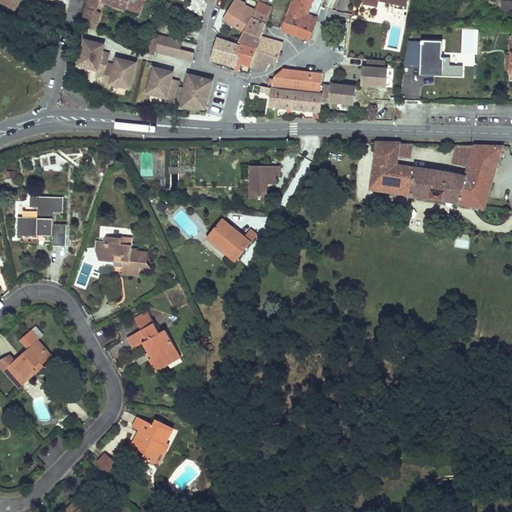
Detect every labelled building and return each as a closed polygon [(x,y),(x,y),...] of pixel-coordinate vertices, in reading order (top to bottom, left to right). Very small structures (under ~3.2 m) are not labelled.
[(19,0),(0,0),(15,9),(19,0)] [(143,0),(87,0),(83,23),(98,31),(102,11),(98,11),(99,0),(102,0),(139,14),(142,7),(144,8),(145,5),(142,4),(143,0)] [(246,0),(235,0),(225,19),(244,32),(238,43),(241,44),(248,47),(253,34),(246,30),(253,17),(245,13),(248,8),(246,7),(244,6),(246,0)] [(291,2),(286,15),(288,16),(284,30),(309,40),(316,21),(306,18),(307,15),(310,7),(308,6),(310,0),(293,0),(293,3),(291,2)] [(253,17),(246,30),(253,34),(248,47),(257,49),(262,37),(267,24),(269,18),(266,16),(269,10),(258,5),(255,11),(248,8),(245,13),(253,17)] [(511,5),(504,5),(503,13),(511,13),(511,5)] [(160,35),(152,33),(149,45),(147,45),(144,56),(154,58),(160,35)] [(180,49),(182,40),(165,36),(161,35),(156,52),(193,62),(195,53),(180,49)] [(87,37),(80,62),(98,67),(97,71),(105,73),(102,83),(110,85),(112,81),(130,86),(137,61),(129,59),(128,61),(117,58),(116,64),(108,61),(111,52),(103,49),(105,44),(94,41),(95,39),(87,37)] [(283,43),(262,37),(257,49),(254,58),(270,63),(276,65),(283,43)] [(218,39),(212,59),(236,66),(240,47),(218,39)] [(254,58),(257,49),(248,47),(241,44),(241,45),(240,47),(236,66),(235,70),(239,71),(241,63),(251,66),(254,58)] [(270,63),(254,58),(251,66),(265,71),(270,63)] [(364,67),(362,85),(386,87),(387,68),(385,68),(385,60),(367,59),(366,67),(364,67)] [(163,69),(155,67),(148,92),(166,97),(165,100),(173,103),(172,107),(205,109),(213,81),(189,74),(185,89),(178,86),(179,81),(172,79),(173,74),(162,71),(163,69)] [(322,74),(283,70),(275,76),(274,80),(270,79),(268,84),(282,87),(320,91),(322,74)] [(353,105),(355,87),(331,85),(331,86),(323,85),(321,103),(330,104),(330,103),(353,105)] [(267,88),(281,91),(322,95),(322,93),(282,90),(268,86),(267,88)] [(267,88),(261,87),(260,92),(270,94),(269,107),(320,111),(322,95),(281,91),(267,88)] [(400,145),(379,143),(377,154),(398,157),(400,145)] [(400,145),(398,157),(411,158),(413,145),(400,145)] [(459,146),(453,165),(469,168),(495,174),(502,147),(459,146)] [(154,151),(154,180),(164,180),(164,151),(154,151)] [(141,177),(152,178),(153,153),(141,153),(141,177)] [(377,154),(376,163),(397,166),(398,157),(377,154)] [(397,166),(376,163),(372,190),(412,196),(436,200),(465,206),(484,209),(492,183),(466,178),(448,174),(439,173),(412,169),(397,166)] [(251,165),(251,197),(269,198),(269,183),(278,184),(278,175),(283,175),(283,165),(251,165)] [(469,168),(466,178),(492,183),(495,174),(469,168)] [(53,244),(67,244),(67,225),(53,224),(54,211),(63,212),(63,198),(31,197),(31,206),(39,207),(38,218),(19,217),(18,234),(53,235),(53,244)] [(156,211),(164,215),(168,206),(160,202),(156,211)] [(224,218),(208,237),(238,261),(259,234),(252,229),(246,237),(224,218)] [(141,263),(148,263),(149,253),(137,252),(138,250),(132,250),(132,248),(120,247),(121,243),(121,240),(109,238),(109,241),(101,240),(99,251),(105,252),(103,261),(114,262),(114,266),(124,267),(123,272),(140,274),(140,268),(141,263)] [(161,334),(148,312),(136,319),(142,330),(129,338),(135,348),(144,343),(149,353),(154,350),(157,355),(152,358),(150,360),(156,371),(169,364),(166,360),(179,353),(167,331),(161,334)] [(50,354),(38,341),(5,371),(13,380),(22,373),(27,379),(36,370),(34,368),(50,354)] [(154,350),(149,353),(152,358),(157,355),(154,350)] [(179,353),(166,360),(169,364),(181,357),(179,353)] [(22,373),(13,380),(20,388),(45,366),(44,365),(52,356),(50,354),(34,368),(36,370),(27,379),(22,373)] [(145,453),(143,458),(154,464),(162,449),(166,451),(169,445),(167,443),(174,428),(157,420),(154,426),(139,418),(134,427),(140,430),(143,431),(139,438),(136,437),(132,446),(145,453)] [(162,449),(154,464),(158,466),(166,451),(162,449)] [(108,458),(102,463),(113,474),(118,468),(108,458)] [(76,502),(72,507),(77,511),(78,511),(82,508),(76,502)]
